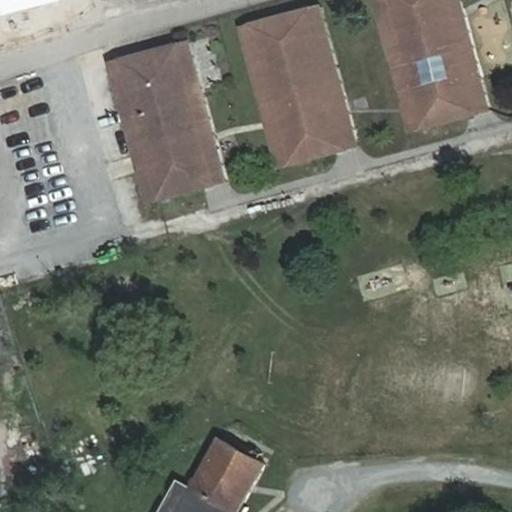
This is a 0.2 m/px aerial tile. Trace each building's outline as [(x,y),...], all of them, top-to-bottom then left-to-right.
[(0,0),(0,16),(59,0),(0,0)] [(449,0),(387,0),(423,128),(480,113),(449,0)] [(311,11),(254,27),(291,164),(349,149),(311,11)] [(133,101),(160,199),(217,184),(180,47),(112,65),(123,104),(133,101)] [(240,511),(267,464),(221,439),(195,488),(179,479),(160,511),(240,511)]
